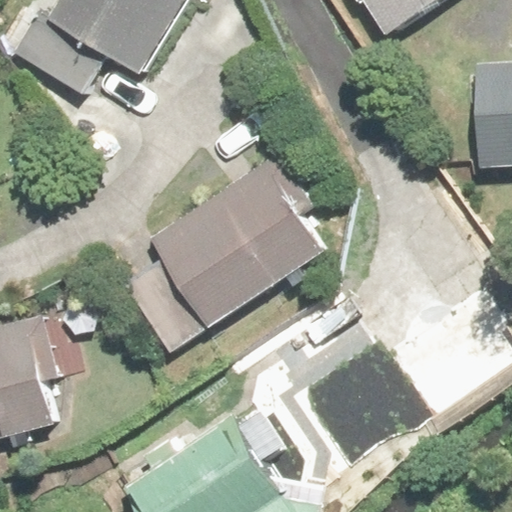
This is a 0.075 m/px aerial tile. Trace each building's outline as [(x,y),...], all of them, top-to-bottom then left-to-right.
[(203,0),(74,0),(62,20),(158,76),(203,0)] [(375,0),(402,39),(459,0),(375,0)] [(511,66),(488,67),(493,171),(511,170),(511,66)] [(279,166),(164,238),(178,260),(134,287),(179,357),(337,257),(279,166)] [(511,275),(392,356),(442,430),(511,382),(511,275)] [(0,446),(80,427),(53,321),(0,334),(0,446)] [(323,511),(285,461),(275,468),(246,429),(156,497),(167,511),(323,511)]
